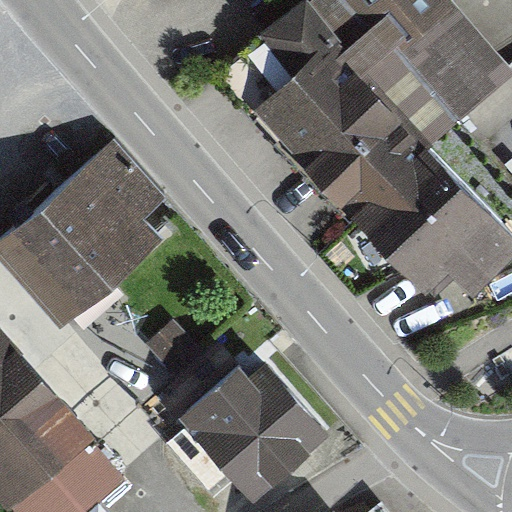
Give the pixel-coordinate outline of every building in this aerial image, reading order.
[(359,0),(471,127),(511,90),(511,46),(471,0),(359,0)] [(219,92),(424,299),(442,282),(465,305),(511,258),(511,240),(293,19),(219,92)] [(110,165),(4,261),(67,330),(173,234),(110,165)] [(0,483),(27,511),(90,511),(131,474),(0,334),(0,483)] [(185,434),(245,508),(337,435),(277,360),(258,375),(185,434)]
